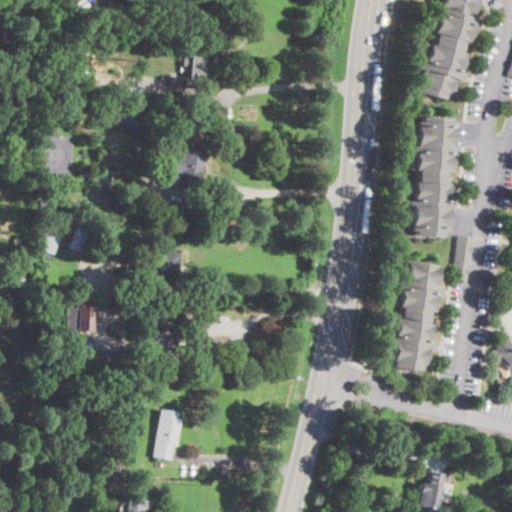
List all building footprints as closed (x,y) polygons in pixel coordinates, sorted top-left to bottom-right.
[(474,0),(474,2),(476,2),(469,26),(471,26),(465,43),(463,43),(459,54),(462,54),(449,96),(447,96),(447,97),(420,89),(421,87),(417,86),(420,76),(422,76),(424,68),(416,65),(418,59),(426,61),(429,53),(428,52),(430,44),(434,45),(437,35),(431,33),(436,17),(432,16),(434,9),(441,12),(444,2),(441,1),(441,0),(474,0)] [(12,42),(3,42),(3,29),(12,29),(12,42)] [(211,49),(196,49),(196,40),(211,40),(211,49)] [(214,63),(214,72),(210,72),(209,81),(206,81),(205,89),(183,87),(184,78),(188,78),(190,53),(212,55),(211,62),(214,63)] [(138,99),(136,106),(127,104),(130,94),(139,97),(138,99)] [(141,120),(136,131),(125,125),(123,129),(114,124),(115,123),(104,118),(111,105),(141,120)] [(447,120),(447,122),(450,122),(450,127),(451,127),(450,146),(452,146),(451,151),(450,151),(449,155),(452,156),(451,172),(444,171),(444,184),(449,185),(447,208),(448,208),(447,232),(443,232),(443,238),(415,236),(415,231),(410,231),(410,227),(408,227),(409,208),(403,208),(404,200),(412,200),(412,194),(409,194),(410,182),(414,183),(415,170),(410,170),(411,158),(414,158),(414,152),(405,152),(406,143),(413,144),(414,135),(411,135),(412,125),(414,125),(415,121),(419,121),(420,117),(447,119),(447,120)] [(56,133),(48,133),(48,125),(56,125),(56,133)] [(176,148),(202,151),(206,152),(204,164),(201,163),(198,182),(194,181),(193,189),(191,188),(177,186),(179,172),(170,170),(170,168),(169,168),(170,159),(172,160),(171,158),(173,147),(176,148)] [(167,212),(166,213),(154,210),(156,197),(169,200),(167,212)] [(49,212),(39,212),(39,204),(49,204),(49,212)] [(13,218),(13,230),(5,230),(5,218),(13,218)] [(85,224),(83,231),(90,233),(85,253),(69,249),(74,229),(75,229),(77,222),(85,224)] [(58,239),(52,254),(44,251),(41,239),(43,233),(58,239)] [(473,237),(466,284),(452,282),(459,235),(473,237)] [(180,253),(176,278),(154,274),(151,289),(130,286),(135,260),(152,263),(154,249),(180,253)] [(407,261),(435,265),(434,267),(437,267),(434,287),(438,287),(438,293),(437,295),(436,295),(434,312),(427,311),(425,324),(430,325),(425,353),(424,353),(422,365),(419,365),(418,371),(391,367),(393,360),(388,359),(389,349),(391,349),(392,344),(387,343),(388,336),(393,337),(394,331),(390,330),(392,318),(399,319),(401,306),(394,305),(395,294),(399,295),(400,289),(396,288),(397,281),(402,282),(405,263),(406,263),(407,261)] [(511,283),(511,290),(510,303),(500,302),(502,283),(511,283)] [(95,310),(94,331),(65,329),(66,307),(96,309),(95,310)] [(176,326),(174,342),(170,363),(153,360),(155,352),(150,352),(152,341),(156,341),(158,324),(176,326)] [(509,335),(511,341),(511,383),(506,375),(502,378),(491,361),(495,358),(491,351),(502,344),(500,341),(509,335)] [(214,369),(213,370),(200,364),(205,354),(218,361),(214,369)] [(179,419),(175,445),(171,445),(169,460),(150,457),(158,409),(177,412),(176,418),(179,419)] [(18,440),(15,432),(24,429),(26,436),(18,440)] [(443,477),(438,501),(444,502),(442,511),(414,505),(419,482),(425,483),(427,471),(443,474),(443,477)] [(511,478),(511,491),(502,489),(505,476),(511,478)] [(145,487),(143,499),(146,499),(144,508),(141,508),(140,511),(125,511),(128,496),(131,497),(133,485),(145,487)]
